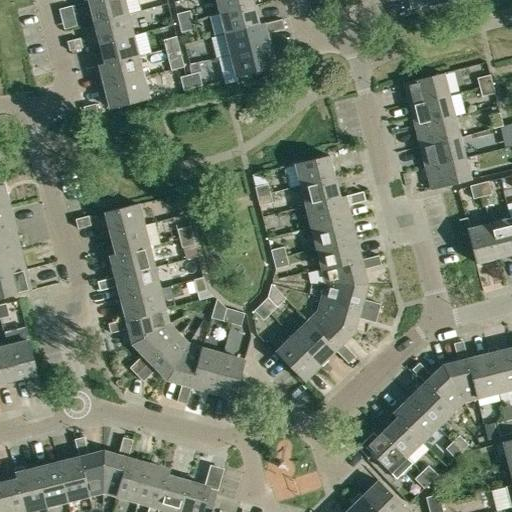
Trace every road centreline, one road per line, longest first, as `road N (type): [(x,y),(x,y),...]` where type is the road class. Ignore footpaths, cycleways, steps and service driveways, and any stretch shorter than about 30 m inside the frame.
road 1 (residential): [(79,409),(62,329),(77,296),(26,102)]
road 2 (residential): [(440,315),(415,206),(391,211),(352,41)]
road 3 (residential): [(440,315),(312,429)]
road 4 (residential): [(245,430),(215,435),(106,408),(79,409)]
road 5 (residential): [(26,102),(71,91),(49,0)]
